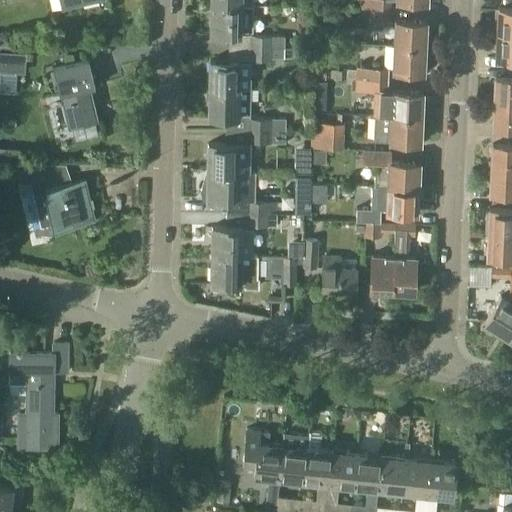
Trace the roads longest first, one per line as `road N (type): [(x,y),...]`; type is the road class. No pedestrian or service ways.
road 1 (residential): [(448,368),(463,0)]
road 2 (residential): [(160,313),(167,0)]
road 3 (residential): [(448,368),(160,313)]
road 4 (unclassified): [(123,511),(160,313)]
road 5 (residential): [(160,313),(0,281)]
